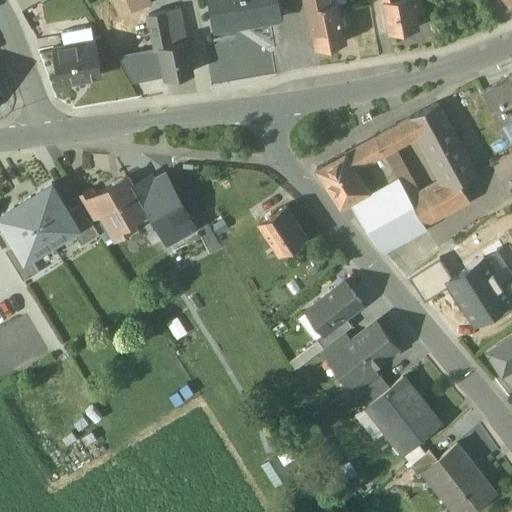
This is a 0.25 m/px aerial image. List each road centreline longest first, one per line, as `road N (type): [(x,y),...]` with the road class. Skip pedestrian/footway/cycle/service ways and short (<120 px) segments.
road 1 (residential): [(268,122),(289,185),(511,448)]
road 2 (residential): [(268,122),(378,106),(511,54)]
road 3 (residential): [(47,146),(268,122)]
road 4 (residential): [(0,24),(36,96),(47,146)]
